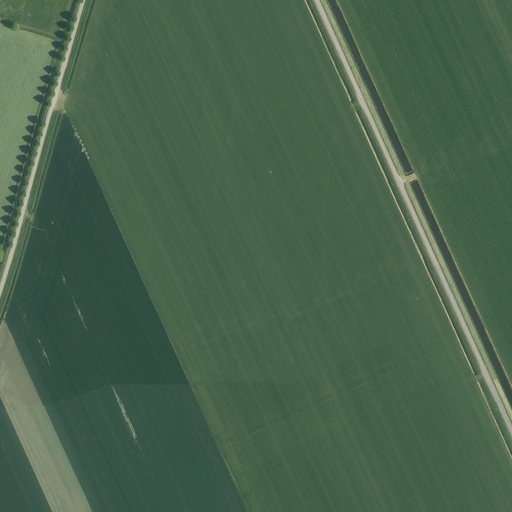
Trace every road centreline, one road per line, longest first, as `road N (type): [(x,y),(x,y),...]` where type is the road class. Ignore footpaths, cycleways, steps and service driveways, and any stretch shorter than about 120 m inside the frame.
road 1 (unclassified): [(511,432),(316,0)]
road 2 (unclassified): [(0,291),(83,0)]
